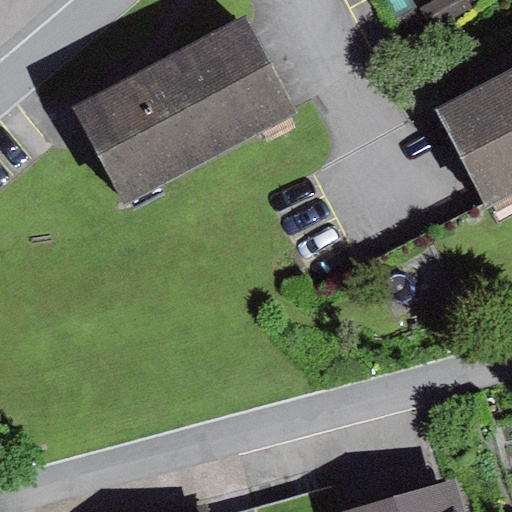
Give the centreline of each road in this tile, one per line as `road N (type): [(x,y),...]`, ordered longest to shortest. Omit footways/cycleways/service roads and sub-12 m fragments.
road 1 (residential): [(511,378),(14,511)]
road 2 (residential): [(0,87),(101,0)]
